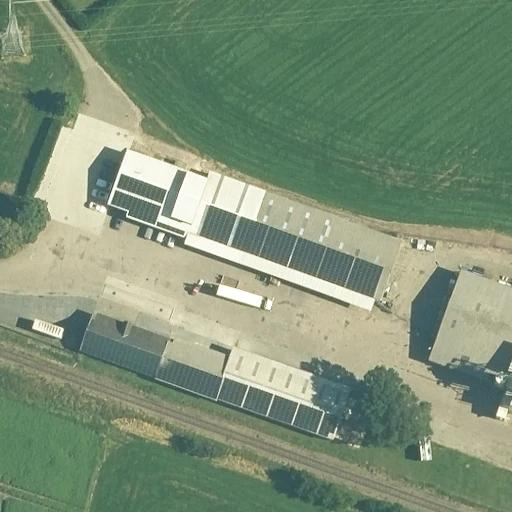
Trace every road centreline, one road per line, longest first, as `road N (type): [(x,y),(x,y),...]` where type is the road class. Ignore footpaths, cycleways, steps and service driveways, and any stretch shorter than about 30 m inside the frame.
road 1 (unknown): [(0,387),(360,511)]
road 2 (residential): [(37,0),(73,44),(100,109),(99,137)]
